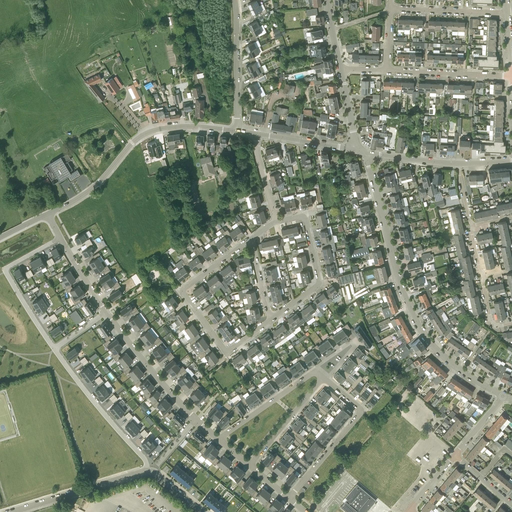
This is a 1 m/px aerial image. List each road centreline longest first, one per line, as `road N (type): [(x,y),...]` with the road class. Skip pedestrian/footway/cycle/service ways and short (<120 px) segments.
road 1 (residential): [(504,397),(448,363),(415,322),(365,153)]
road 2 (residential): [(237,131),(182,126),(145,133),(89,190),(47,213)]
road 3 (residential): [(270,321),(226,350),(182,293),(250,239)]
road 4 (residential): [(289,498),(362,410),(324,379)]
road 5 (residential): [(275,221),(303,216),(318,283),(270,321)]
road 6 (residential): [(54,349),(6,269),(60,237)]
road 7 (residential): [(146,470),(54,349)]
road 8 (residential): [(146,470),(10,511)]
road 9 (residential): [(196,419),(107,313)]
road 10 (residential): [(232,0),(237,131)]
road 11 (residential): [(386,71),(511,75)]
road 12 (residential): [(473,225),(488,317),(511,323)]
